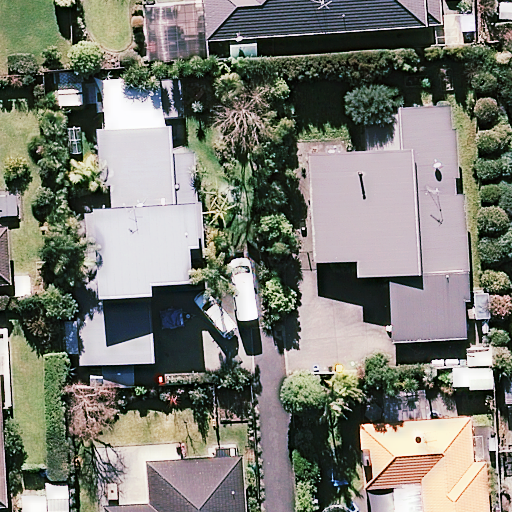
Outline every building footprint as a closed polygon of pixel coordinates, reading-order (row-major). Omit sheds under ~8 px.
[(208,0),(211,43),(427,30),(424,0),(208,0)] [(152,288),(191,287),(190,255),(199,254),(197,157),(182,158),(175,158),(175,131),(165,131),(164,109),(181,109),(180,82),(101,84),(102,189),(74,189),(75,216),(89,216),(91,289),(76,289),(77,367),(154,366),(152,288)] [(457,199),(456,109),(402,109),(402,156),(311,156),(312,264),(359,264),(359,279),(391,279),(392,343),(467,343),(467,199),(457,199)] [(0,287),(12,287),(9,232),(0,232),(0,287)] [(1,342),(0,342),(0,510),(8,510),(1,342)] [(489,511),(487,467),(473,467),(471,423),(366,429),(369,491),(424,488),(425,507),(425,511),(489,511)] [(247,511),(245,462),(150,466),(152,510),(112,511),(247,511)]
